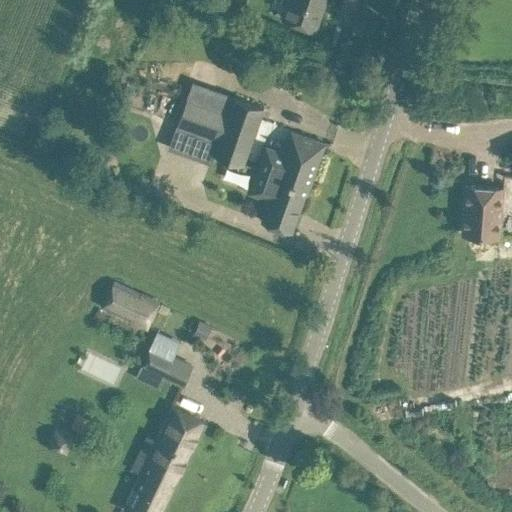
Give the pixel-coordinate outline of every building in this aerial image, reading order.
[(287,0),(285,6),(281,16),(317,29),(327,0),(287,0)] [(178,121),(177,122),(218,137),(227,109),(187,95),(178,121)] [(212,153),(243,164),(264,105),(232,95),(227,109),(218,137),(212,153)] [(266,146),(258,169),(309,187),(325,143),(291,131),(283,152),(266,146)] [(157,166),(201,183),(211,159),(166,142),(157,166)] [(258,169),(250,192),(270,198),(262,220),(291,230),(305,193),(307,193),(309,187),(258,169)] [(462,232),(482,233),(499,235),(503,187),(466,184),(462,232)] [(120,300),(115,310),(146,325),(158,301),(114,281),(108,294),(120,300)] [(141,364),(164,375),(174,356),(150,345),(141,364)] [(133,511),(163,511),(182,473),(207,422),(172,405),(148,456),(123,507),(133,511)] [(77,413),(71,427),(84,432),(89,418),(77,413)]
